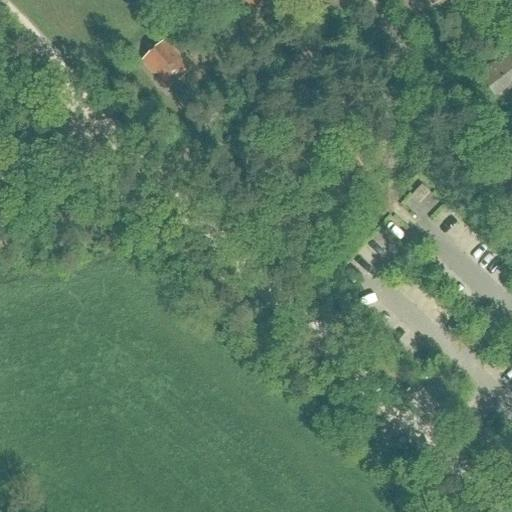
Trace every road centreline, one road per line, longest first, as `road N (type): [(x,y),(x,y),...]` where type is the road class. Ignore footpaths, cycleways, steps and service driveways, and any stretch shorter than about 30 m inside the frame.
road 1 (track): [(405,424),(378,407),(81,115)]
road 2 (unclassified): [(499,511),(405,424)]
road 3 (track): [(81,115),(0,24)]
